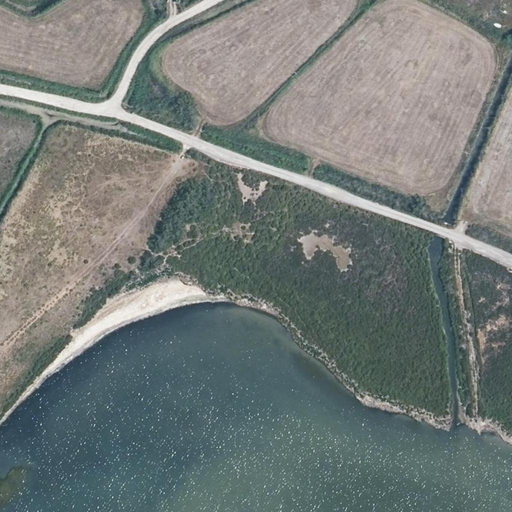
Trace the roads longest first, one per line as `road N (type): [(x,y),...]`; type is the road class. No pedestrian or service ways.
road 1 (unclassified): [(434,228),(110,112)]
road 2 (unclassified): [(214,0),(145,46),(110,112)]
